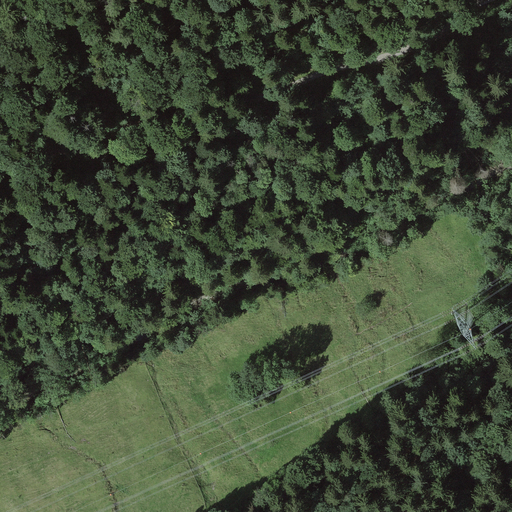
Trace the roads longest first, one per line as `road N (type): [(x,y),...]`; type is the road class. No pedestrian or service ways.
road 1 (track): [(0,174),(29,160),(131,145),(429,41),(490,0)]
road 2 (track): [(71,151),(89,135),(167,105),(252,36),(313,0)]
